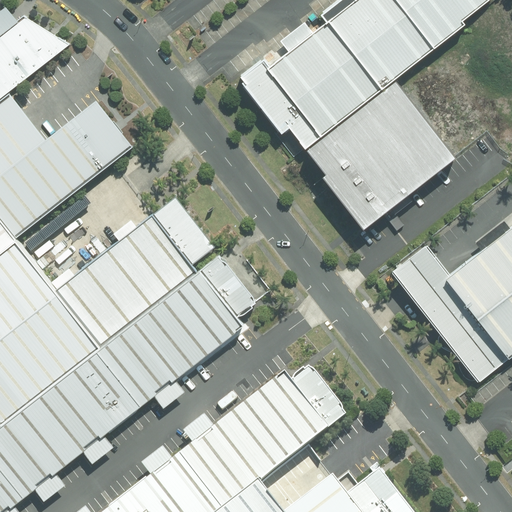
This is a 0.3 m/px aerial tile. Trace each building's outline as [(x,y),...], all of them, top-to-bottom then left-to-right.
[(329,0),(230,75),(279,140),(289,133),(306,153),(393,86),(499,7),(494,0),(329,0)] [(0,94),(6,90),(65,45),(0,18),(0,94)] [(306,153),(366,230),(453,162),(393,86),(306,153)] [(19,96),(0,110),(0,249),(20,233),(130,143),(97,100),(50,136),(19,96)] [(0,511),(15,511),(51,484),(101,446),(172,391),(249,332),(240,320),(255,309),(174,204),(62,289),(20,233),(0,249),(0,511)] [(511,357),(511,233),(455,277),(435,250),(400,276),(481,381),(511,357)] [(222,511),(262,480),(349,414),(311,366),(294,379),(288,372),(206,435),(163,468),(105,511),(222,511)] [(349,493),(335,476),(287,511),(416,511),(382,469),(349,493)] [(287,511),(262,480),(222,511),(287,511)]
